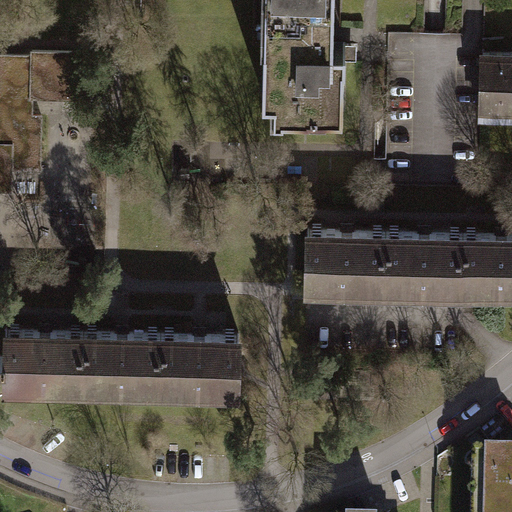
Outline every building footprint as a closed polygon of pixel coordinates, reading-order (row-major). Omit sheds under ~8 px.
[(336,49),(336,0),(269,0),(269,50),(270,50),(269,102),(280,102),(279,119),(287,119),(288,116),(345,116),(346,65),(349,65),(349,50),(336,49)] [(11,167),(40,168),(41,114),(34,114),(34,96),(78,97),(79,51),(0,49),(0,187),(11,188),(11,167)] [(511,55),(488,55),(486,124),(511,124),(511,55)] [(396,234),(317,233),(316,289),(395,290),(396,234)] [(476,236),(396,234),(395,290),(475,292),(476,236)] [(511,236),(476,236),(475,292),(511,292),(511,236)] [(91,334),(12,332),(11,388),(90,390),(91,334)] [(171,335),(91,334),(90,390),(170,391),(171,335)] [(251,336),(171,335),(170,391),(250,393),(251,336)] [(511,511),(511,464),(473,464),(472,511),(511,511)]
